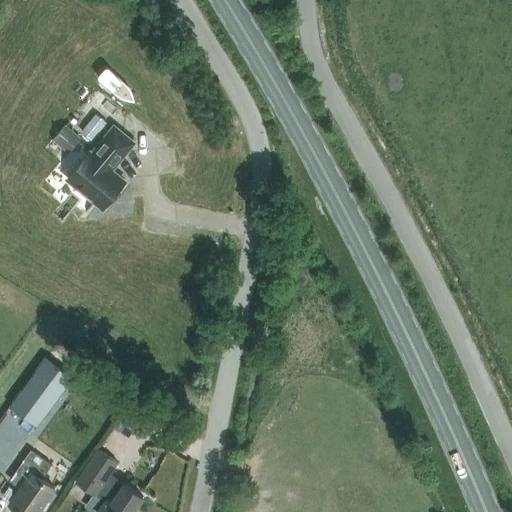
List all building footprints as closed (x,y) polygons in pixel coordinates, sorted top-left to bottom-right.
[(92,139),(106,122),(95,113),(81,130),(92,139)] [(53,139),(62,147),(75,131),(65,123),(53,139)] [(133,140),(113,124),(91,151),(89,150),(67,177),(102,206),(104,203),(107,203),(112,197),(111,194),(124,179),(110,167),(133,140)] [(47,356),(10,405),(17,411),(37,425),(73,376),(54,361),(47,356)] [(155,405),(136,392),(120,417),(139,430),(155,405)] [(23,420),(15,431),(29,441),(37,430),(23,420)] [(0,456),(8,463),(22,444),(9,434),(0,446),(0,456)] [(118,461),(99,447),(75,481),(95,495),(96,493),(105,500),(98,511),(99,511),(132,511),(144,496),(124,482),(118,490),(105,480),(118,461)] [(52,463),(31,449),(15,472),(25,480),(10,502),(25,511),(37,511),(55,486),(42,477),(52,463)]
